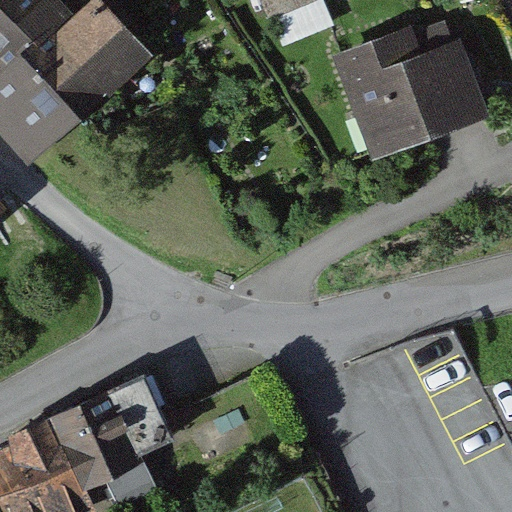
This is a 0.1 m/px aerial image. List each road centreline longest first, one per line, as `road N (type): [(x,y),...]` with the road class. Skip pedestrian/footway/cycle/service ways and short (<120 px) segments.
road 1 (residential): [(176,313),(248,330),(313,333),(511,284)]
road 2 (residential): [(176,313),(13,182),(0,163)]
road 3 (residential): [(0,422),(176,313)]
